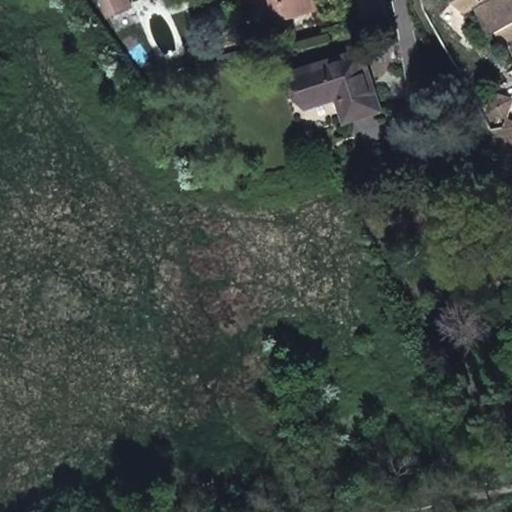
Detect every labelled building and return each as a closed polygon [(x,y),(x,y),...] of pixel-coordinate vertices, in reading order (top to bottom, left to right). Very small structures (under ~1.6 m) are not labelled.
[(108,14),(126,6),(123,0),(102,0),(108,14)] [(264,0),(270,23),(319,11),(316,0),(264,0)] [(389,17),(385,0),(359,0),(364,23),(389,17)] [(475,7),(491,35),(494,34),(511,23),(511,0),(452,0),(453,2),(465,13),(475,7)] [(511,40),(511,23),(494,34),(505,52),(510,48),(508,43),(511,40)] [(339,95),(347,119),(380,108),(362,51),(297,71),(308,105),(339,95)] [(511,125),(511,117),(510,117),(511,110),(511,95),(494,91),(487,113),(508,118),(504,127),(511,125)]
